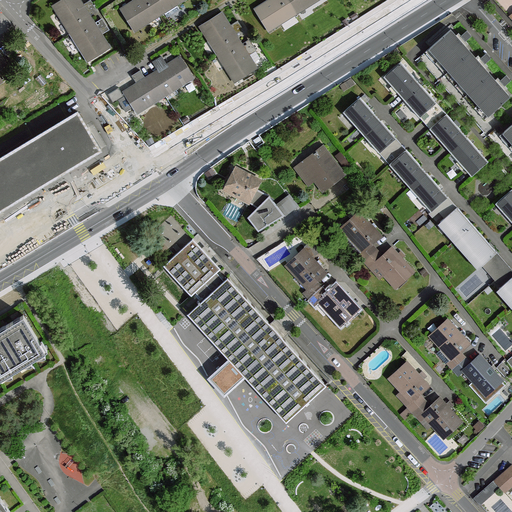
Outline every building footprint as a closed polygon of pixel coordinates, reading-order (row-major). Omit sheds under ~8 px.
[(79,0),(62,0),(55,5),(72,33),(91,21),(89,18),(90,17),(88,14),(96,8),(95,6),(91,0),(90,0),(83,5),(79,0)] [(133,0),(134,1),(121,9),(134,29),(162,12),(154,0),(133,0)] [(154,0),(162,12),(179,1),(180,0),(154,0)] [(267,0),(268,1),(256,10),(268,30),(296,12),(288,0),(267,0)] [(288,0),(296,12),(314,0),(288,0)] [(179,1),(162,12),(164,16),(168,17),(183,8),(179,1)] [(222,13),(202,25),(219,53),(238,42),(236,38),(237,37),(235,34),(243,29),(238,21),(230,26),(222,13)] [(93,24),(91,21),(72,33),(90,60),(110,48),(102,35),(110,30),(104,21),(96,26),(94,23),(93,24)] [(452,29),(430,48),(450,70),(471,52),(452,29)] [(240,45),(238,42),(219,53),(237,81),(257,69),(253,63),(249,56),(256,51),(257,50),(251,42),(243,47),(242,44),(240,45)] [(0,86),(6,83),(0,73),(0,70),(9,65),(0,50),(0,86)] [(261,58),(256,51),(249,56),(253,63),(261,58)] [(471,52),(450,70),(470,93),(491,74),(471,52)] [(153,76),(165,94),(175,88),(193,77),(180,57),(167,65),(162,57),(153,62),(159,70),(156,72),(157,74),(153,76)] [(402,91),(416,79),(401,62),(387,74),(395,83),(392,85),(399,94),(402,91)] [(137,112),(165,94),(153,76),(152,74),(145,78),(141,70),(132,75),(137,84),(125,92),(125,93),(134,107),(137,112)] [(511,97),(491,74),(470,93),(490,115),(511,97)] [(408,97),(422,85),(416,79),(402,91),(408,97)] [(437,103),(422,85),(408,97),(415,106),(412,109),(420,118),(437,103)] [(123,94),(119,88),(108,94),(113,103),(119,100),(124,96),(123,94)] [(175,88),(165,94),(168,99),(179,93),(175,88)] [(125,93),(123,94),(124,96),(119,100),(126,112),(134,107),(125,93)] [(367,133),(381,121),(365,102),(361,97),(347,110),(354,118),(351,121),(364,136),(367,133)] [(433,126),(447,114),(437,103),(420,118),(422,120),(430,128),(433,126)] [(0,159),(0,212),(101,150),(78,111),(0,159)] [(454,150),(468,137),(447,114),(433,126),(440,135),(438,137),(445,145),(451,152),(454,150)] [(397,138),(381,121),(367,133),(375,142),(372,145),(380,153),(383,151),(397,138)] [(489,161),(468,137),(454,150),(462,158),(459,161),(466,169),(472,176),(489,161)] [(407,149),(397,138),(383,151),(393,162),(407,149)] [(323,147),(303,162),(317,180),(324,190),(344,175),(323,147)] [(413,185),(427,173),(407,149),(393,162),(400,170),(397,173),(411,188),(413,185)] [(236,167),(225,187),(236,192),(235,195),(249,203),(261,181),(236,167)] [(432,212),(448,197),(427,173),(413,185),(421,194),(418,197),(432,212)] [(258,203),(265,191),(259,188),(252,199),(258,203)] [(511,189),(499,201),(506,209),(504,212),(511,221),(511,189)] [(290,196),(278,205),(287,217),(299,207),(290,196)] [(458,207),(448,197),(432,212),(434,215),(440,211),(445,218),(458,207)] [(458,238),(473,225),(458,207),(445,218),(441,222),(441,223),(449,231),(450,229),(458,238)] [(358,212),(342,227),(364,252),(372,244),(381,237),(366,221),(358,212)] [(157,230),(173,247),(189,231),(173,215),(157,230)] [(482,266),(497,252),(473,225),(458,238),(482,266)] [(203,300),(224,280),(217,273),(221,269),(193,239),(164,265),(192,296),(196,292),(203,300)] [(315,239),(304,249),(312,258),(323,249),(315,239)] [(365,262),(377,250),(372,244),(364,252),(359,256),(365,262)] [(413,272),(391,248),(383,256),(375,263),(397,287),(413,272)] [(304,249),(287,264),(309,288),(317,282),(326,273),(312,258),(304,249)] [(375,263),(383,256),(377,250),(365,262),(370,268),(375,263)] [(501,286),(511,277),(511,269),(497,252),(482,266),(496,280),(501,286)] [(188,313),(287,421),(327,385),(278,331),(228,277),(224,280),(203,300),(188,313)] [(511,298),(511,277),(501,286),(499,288),(508,297),(509,296),(511,298)] [(317,282),(309,288),(304,293),(310,299),(323,287),(317,282)] [(336,285),(327,293),(320,300),(343,324),(359,309),(336,285)] [(327,293),(323,287),(310,299),(315,305),(320,300),(327,293)] [(23,313),(0,326),(0,375),(45,349),(23,313)] [(443,348),(453,359),(461,352),(470,344),(448,319),(431,335),(443,348)] [(447,365),(448,363),(453,359),(443,348),(437,353),(447,365)] [(466,358),(461,352),(453,359),(448,363),(454,369),(466,358)] [(480,355),(471,364),(464,370),(486,395),(503,380),(491,367),(480,355)] [(471,364),(466,358),(454,369),(458,375),(464,370),(471,364)] [(403,390),(413,401),(421,395),(430,386),(408,362),(391,377),(403,390)] [(353,416),(331,393),(310,413),(331,436),(353,416)] [(426,400),(421,395),(413,401),(408,406),(410,408),(414,412),(426,400)] [(440,398),(431,406),(424,413),(446,437),(463,422),(450,409),(440,398)] [(431,406),(426,400),(414,412),(418,418),(424,413),(431,406)] [(414,412),(410,408),(402,415),(406,419),(414,412)] [(511,486),(511,465),(495,480),(500,486),(506,492),(511,486)] [(500,486),(495,480),(489,486),(494,491),(500,486)] [(489,486),(481,493),(486,499),(494,491),(489,486)] [(486,499),(481,493),(474,498),(480,504),(486,499)] [(9,511),(0,499),(0,511),(9,511)]
